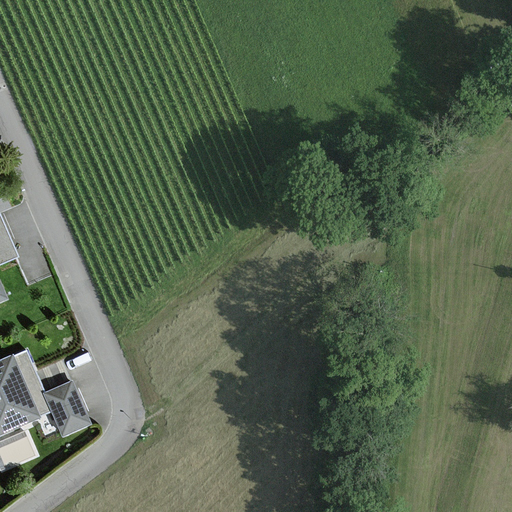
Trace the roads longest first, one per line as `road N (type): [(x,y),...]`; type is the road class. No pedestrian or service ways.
road 1 (residential): [(0,103),(108,359)]
road 2 (residential): [(30,511),(109,452),(124,403),(108,359)]
